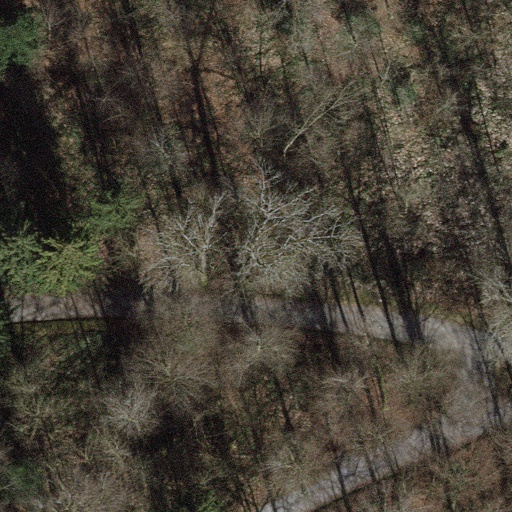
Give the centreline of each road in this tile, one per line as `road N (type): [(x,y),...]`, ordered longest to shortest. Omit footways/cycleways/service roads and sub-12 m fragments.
road 1 (track): [(511,352),(251,308),(93,303),(0,310)]
road 2 (track): [(280,511),(511,417)]
